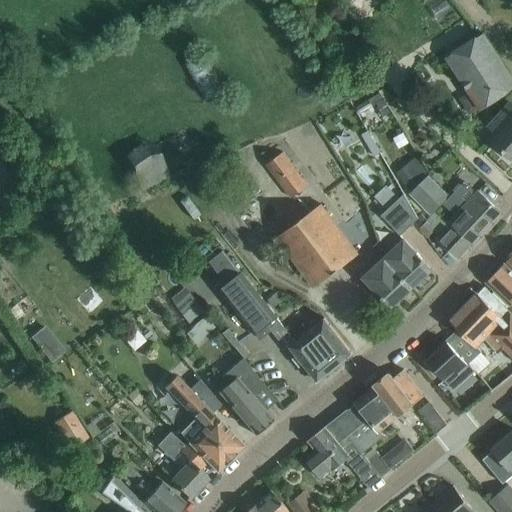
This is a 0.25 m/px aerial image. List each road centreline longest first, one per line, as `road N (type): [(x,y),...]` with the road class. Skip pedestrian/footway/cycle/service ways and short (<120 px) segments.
road 1 (tertiary): [(200,511),(511,224)]
road 2 (residential): [(359,511),(511,389)]
